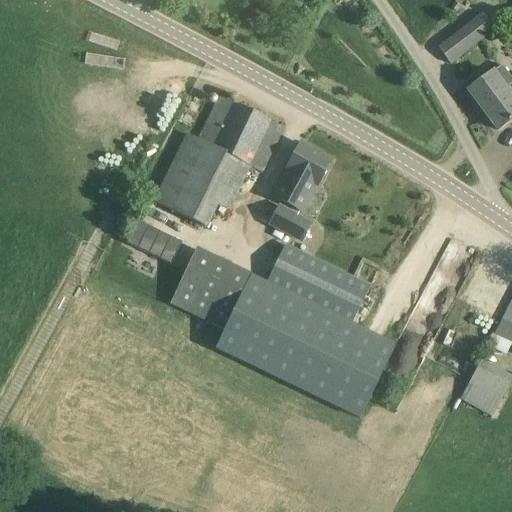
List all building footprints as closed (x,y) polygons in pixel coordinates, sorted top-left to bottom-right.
[(461,9),(454,4),(450,10),(457,15),(461,9)] [(495,32),(481,15),(437,49),(449,67),(495,32)] [(477,78),(480,82),(467,92),(480,109),(504,90),(505,91),(511,86),(511,82),(502,68),(492,75),(489,75),(486,71),(477,78)] [(511,86),(505,91),(504,90),(480,109),(497,132),(511,120),(511,86)] [(202,142),(187,135),(153,203),(207,230),(218,208),(229,213),(250,170),(262,175),(285,130),(222,100),(202,142)] [(331,163),(300,146),(287,171),(287,172),(273,198),(302,214),(317,188),(318,188),(331,163)] [(311,225),(292,215),(279,208),(269,225),(301,243),(311,225)] [(194,246),(140,220),(134,234),(135,234),(129,247),(170,267),(176,254),(187,259),(194,246)] [(370,287),(285,246),(267,285),(351,326),(370,287)] [(266,285),(251,277),(225,331),(215,350),(360,420),(368,403),(395,347),(351,326),(267,285),(266,285)] [(511,345),(511,344),(511,300),(494,336),(492,335),(485,347),(506,358),(511,345)] [(480,301),(454,350),(473,360),(500,311),(480,301)] [(492,417),(511,381),(482,364),(461,401),(492,417)]
